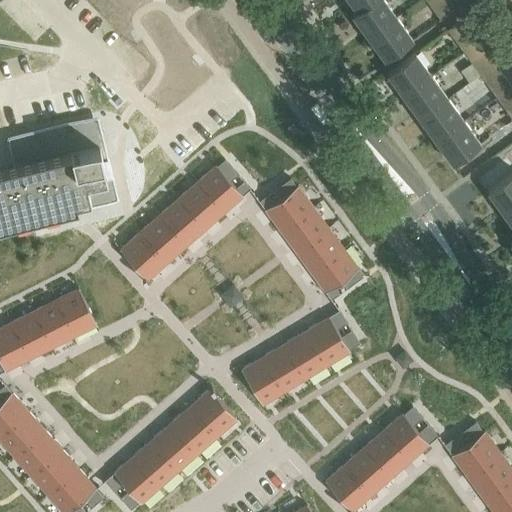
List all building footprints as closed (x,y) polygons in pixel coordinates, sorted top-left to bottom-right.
[(370,0),(347,0),(356,11),(370,0)] [(370,0),(356,11),(351,15),(368,38),(396,18),(382,0),(370,0)] [(412,40),(396,18),(368,38),(384,60),(412,40)] [(467,27),(461,19),(447,30),(452,38),(467,27)] [(484,49),(478,41),(463,52),(469,60),(484,49)] [(386,74),(402,96),(430,76),(414,53),(386,74)] [(500,72),(494,64),(479,75),(485,83),(500,72)] [(419,119),(447,98),(430,76),(402,96),(419,119)] [(511,97),(511,88),(510,86),(495,97),(501,105),(511,97)] [(265,131),(286,123),(277,98),(256,106),(265,131)] [(435,141),(463,121),(447,98),(419,119),(435,141)] [(463,121),(435,141),(451,164),(480,144),(463,121)] [(74,201),(87,197),(76,151),(56,155),(53,148),(49,130),(23,137),(25,148),(10,151),(13,166),(0,168),(0,225),(76,207),(74,201)] [(224,159),(217,165),(224,173),(231,166),(224,159)] [(216,164),(196,181),(223,212),(243,195),(216,164)] [(231,166),(224,173),(230,180),(237,174),(231,166)] [(511,172),(486,191),(503,214),(511,206),(511,172)] [(291,177),(283,183),(288,191),(296,185),(291,177)] [(196,181),(177,198),(204,228),(223,212),(196,181)] [(244,181),(237,187),(243,195),(250,188),(244,181)] [(283,183),(275,189),(280,197),(288,191),(283,183)] [(272,203),(264,209),(280,230),(313,206),(297,184),(296,185),(288,191),(280,197),(272,203)] [(267,195),(259,201),(264,209),(272,203),(267,195)] [(177,198),(158,214),(185,245),(204,228),(177,198)] [(313,206),(280,230),(295,250),(328,226),(313,206)] [(511,206),(503,214),(511,226),(511,206)] [(158,214),(139,231),(166,262),(185,245),(158,214)] [(328,226),(295,250),(310,270),(343,246),(328,226)] [(139,231),(120,248),(144,275),(142,277),(145,281),(166,262),(139,231)] [(343,246),(310,270),(325,291),(333,286),(341,280),(349,274),(357,268),(358,267),(343,246)] [(357,268),(349,274),(355,282),(363,276),(357,268)] [(349,274),(341,280),(347,288),(355,282),(349,274)] [(333,286),(325,291),(331,299),(339,294),(333,286)] [(78,287),(55,299),(73,336),(97,324),(78,287)] [(55,299),(32,310),(51,347),(73,336),(55,299)] [(32,310),(10,322),(28,358),(51,347),(32,310)] [(340,311),(330,317),(334,324),(344,317),(340,311)] [(329,315),(306,329),(328,364),(350,350),(329,315)] [(344,317),(334,324),(338,330),(348,324),(344,317)] [(10,322),(0,326),(0,360),(0,361),(5,370),(28,358),(10,322)] [(306,329),(285,342),(306,377),(328,364),(306,329)] [(352,331),(342,337),(346,344),(356,338),(352,331)] [(356,338),(346,344),(350,350),(360,344),(356,338)] [(285,342),(263,355),(284,390),(306,377),(285,342)] [(263,355),(241,369),(262,404),(284,390),(263,355)] [(4,382),(0,385),(0,392),(3,396),(10,389),(4,382)] [(212,386),(190,405),(217,436),(237,418),(213,391),(215,389),(212,386)] [(0,401),(0,436),(29,411),(11,391),(0,401)] [(190,405),(171,421),(198,452),(217,436),(190,405)] [(412,406),(403,414),(408,419),(417,412),(412,406)] [(29,411),(0,436),(0,440),(15,457),(46,430),(29,411)] [(402,412),(382,430),(409,460),(429,443),(402,412)] [(417,412),(408,419),(414,425),(422,417),(417,412)] [(171,421),(152,438),(179,469),(198,452),(171,421)] [(476,421),(469,426),(476,435),(483,431),(476,421)] [(428,423),(419,431),(424,437),(433,429),(428,423)] [(469,426),(463,430),(470,440),(476,435),(469,426)] [(433,429),(424,437),(429,443),(438,435),(433,429)] [(46,430),(15,457),(31,476),(62,449),(46,430)] [(382,430),(363,446),(390,477),(409,460),(382,430)] [(484,430),(451,454),(467,475),(500,451),(484,430)] [(457,435),(450,440),(457,449),(464,445),(457,435)] [(152,438),(134,454),(161,485),(179,469),(152,438)] [(450,440),(444,444),(451,454),(457,449),(450,440)] [(363,446),(345,463),(371,493),(390,477),(363,446)] [(62,449),(31,476),(48,495),(79,468),(62,449)] [(511,468),(500,451),(467,475),(481,495),(511,472),(511,468)] [(134,454),(114,472),(141,503),(161,485),(134,454)] [(345,463),(325,480),(348,507),(347,509),(349,511),(350,511),(371,493),(345,463)] [(79,468),(48,495),(63,511),(67,511),(72,508),(78,503),(84,498),(90,492),(96,487),(79,468)] [(113,472),(105,480),(110,485),(119,478),(113,472)] [(511,472),(481,495),(493,511),(500,511),(511,503),(511,472)] [(119,478),(110,485),(115,491),(124,484),(119,478)] [(96,487),(90,492),(98,501),(104,496),(96,487)] [(129,489),(120,497),(125,503),(134,495),(129,489)] [(90,492),(84,498),(92,506),(98,501),(90,492)] [(134,495),(125,503),(130,509),(139,501),(134,495)] [(78,503),(72,508),(76,511),(85,511),(86,511),(78,503)] [(511,511),(511,503),(500,511),(511,511)]
